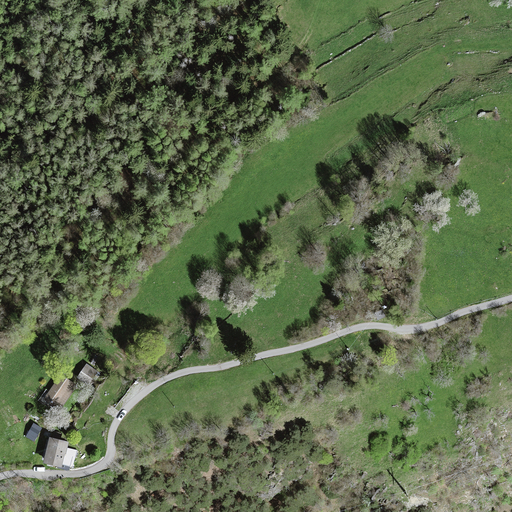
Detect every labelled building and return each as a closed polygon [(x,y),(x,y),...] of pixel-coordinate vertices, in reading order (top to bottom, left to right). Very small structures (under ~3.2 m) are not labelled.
[(382,310),(375,313),(378,319),(385,316),(382,310)] [(98,372),(87,364),(78,377),(89,385),(98,372)] [(76,385),(61,375),(45,399),(59,408),(72,390),(76,385)] [(41,428),(34,424),(27,436),(34,440),(41,428)] [(53,437),(49,462),(77,466),(79,449),(72,448),(73,440),(53,437)]
